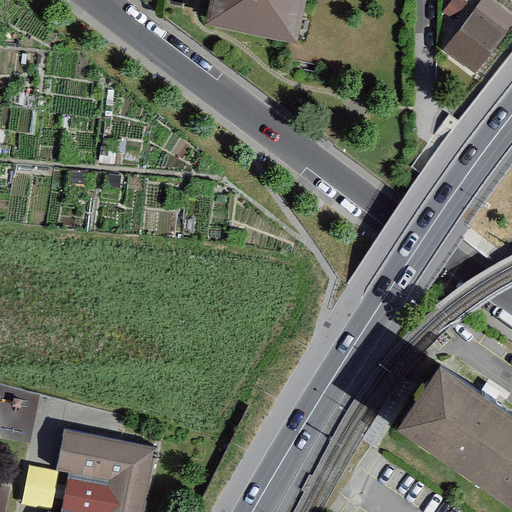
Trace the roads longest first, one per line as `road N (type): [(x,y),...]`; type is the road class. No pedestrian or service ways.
road 1 (residential): [(511,302),(99,0)]
road 2 (secondary): [(511,115),(439,214),(253,511)]
